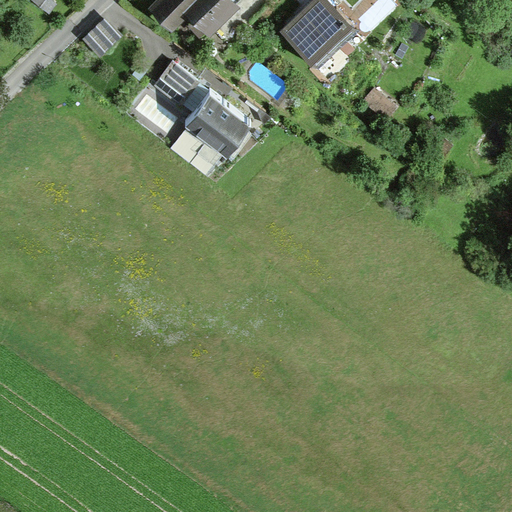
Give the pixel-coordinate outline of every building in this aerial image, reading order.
[(53,0),(31,0),(49,13),(56,2),(53,0)] [(153,0),(144,10),(166,32),(182,16),(203,37),(236,4),(231,0),(153,0)] [(355,30),(325,0),(304,0),(277,27),(316,67),(355,30)] [(121,36),(103,17),(81,38),(99,57),(121,36)] [(250,121),(171,62),(154,85),(187,110),(178,122),(223,156),(250,121)] [(399,104),(375,85),(364,100),(388,119),(399,104)] [(442,132),(423,155),(437,166),(456,143),(442,132)]
